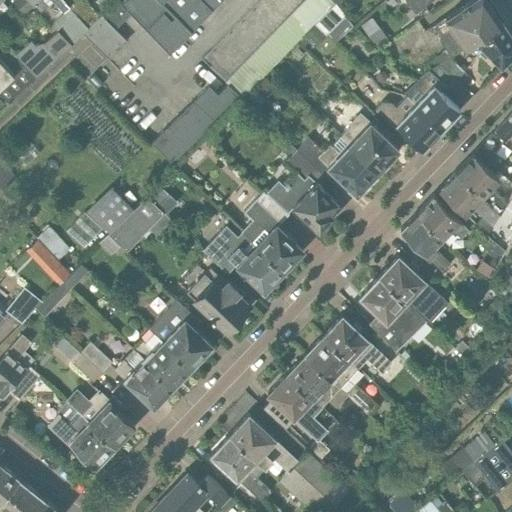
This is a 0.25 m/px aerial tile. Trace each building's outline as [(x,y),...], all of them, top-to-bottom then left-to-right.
[(33,4),(29,0),(13,0),(13,1),(25,14),(33,4)] [(29,0),(33,4),(57,29),(71,43),(83,32),(85,29),(88,26),(68,5),(64,0),(29,0)] [(64,0),(68,5),(88,26),(100,15),(85,0),(64,0)] [(98,11),(109,0),(97,0),(92,5),(98,11)] [(170,53),(220,2),(221,0),(118,0),(119,0),(118,0),(117,0),(102,15),(116,29),(131,13),(170,53)] [(320,18),(327,10),(316,0),(305,0),(303,2),(320,18)] [(316,0),(327,10),(334,3),(331,0),(316,0)] [(406,0),(414,9),(426,0),(406,0)] [(475,40),(502,22),(487,0),(469,0),(431,27),(451,56),(466,47),(475,41),(475,40)] [(312,26),(315,24),(320,18),(303,2),(296,10),(312,26)] [(315,24),(327,35),(334,43),(353,26),(340,8),(336,2),(334,3),(327,10),(320,18),(315,24)] [(304,34),(312,26),(296,10),(288,18),(304,34)] [(101,14),(100,15),(88,26),(85,29),(83,32),(109,58),(127,40),(116,29),(102,15),(101,14)] [(296,42),(303,36),(304,34),(288,18),(280,26),(296,42)] [(475,40),(475,41),(501,65),(511,53),(511,36),(502,22),(475,40)] [(304,34),(303,36),(315,48),(327,35),(315,24),(312,26),(304,34)] [(289,50),(296,42),(280,26),(272,34),(289,50)] [(387,38),(379,27),(368,35),(376,46),(387,38)] [(16,53),(36,76),(71,43),(57,29),(43,42),(35,44),(31,40),(16,53)] [(281,58),(289,50),(272,34),(264,42),(281,58)] [(0,36),(0,95),(7,103),(36,76),(16,53),(15,53),(0,36)] [(273,66),(281,58),(264,42),(257,50),(273,66)] [(266,74),(273,66),(257,50),(249,58),(266,74)] [(439,63),(456,80),(465,71),(449,56),(439,63)] [(264,76),(266,74),(249,58),(241,66),(258,82),(264,76)] [(437,78),(448,88),(461,101),(469,92),(456,80),(439,63),(429,69),(437,78)] [(253,86),(258,82),(241,66),(233,74),(250,90),(253,86)] [(245,94),(250,90),(233,74),(225,82),(242,98),(245,94)] [(258,82),(253,86),(266,98),(275,88),(264,76),(258,82)] [(414,102),(413,103),(441,128),(459,109),(443,93),(448,88),(437,78),(425,91),(414,102)] [(266,98),(253,86),(250,90),(245,94),(257,106),(266,98)] [(375,108),(394,126),(396,123),(422,148),(441,128),(413,103),(414,102),(407,95),(396,106),(391,101),(382,101),(375,108)] [(511,111),(494,130),(504,139),(511,131),(511,111)] [(333,121),(323,112),(320,115),(330,125),(333,121)] [(341,135),(376,170),(378,168),(380,170),(385,169),(389,165),(389,161),(387,159),(398,148),(360,112),(349,123),(351,124),(341,135)] [(206,135),(203,133),(188,119),(156,150),(174,168),(206,135)] [(296,150),(323,175),(330,167),(356,191),(366,180),(368,182),(373,182),(377,177),(377,173),(375,171),(376,170),(341,135),(332,145),(330,143),(322,150),(308,137),(296,150)] [(282,151),(289,157),(296,150),(289,143),(282,151)] [(288,211),(293,206),(319,231),(323,227),(325,226),(329,222),(329,219),(333,215),(328,210),(337,202),(316,182),(323,175),(296,150),(289,157),(285,161),(296,172),(284,185),(278,179),(267,190),(288,211)] [(473,152),(456,170),(501,212),(507,202),(494,191),(490,195),(486,191),(499,177),(473,152)] [(0,160),(0,194),(17,177),(0,160)] [(486,236),(501,212),(456,170),(439,188),(465,213),(471,207),(472,208),(475,204),(476,206),(474,208),(482,217),(475,225),(486,236)] [(460,238),(470,228),(433,193),(417,211),(444,237),(451,229),(460,238)] [(107,233),(121,245),(126,251),(149,227),(157,236),(171,220),(147,195),(108,232),(107,233)] [(248,237),(256,244),(283,268),(284,268),(288,266),(291,262),(293,258),(302,248),(277,225),(280,222),(256,199),(245,210),(251,217),(241,229),(248,237)] [(435,246),(444,237),(417,211),(400,229),(443,270),(450,262),(435,246)] [(121,245),(107,233),(98,243),(111,255),(121,245)] [(256,244),(248,237),(240,246),(228,233),(217,244),(236,263),(249,275),(263,289),(273,280),(275,278),(279,274),(281,271),(283,268),(256,244)] [(69,274),(57,260),(37,237),(25,248),(58,284),(62,281),(69,274)] [(448,301),(425,280),(425,281),(397,255),(379,274),(415,307),(427,319),(426,320),(428,322),(448,301)] [(474,268),(490,279),(496,270),(480,259),(474,268)] [(62,281),(69,287),(70,288),(88,270),(80,262),(69,274),(62,281)] [(193,296),(193,297),(226,328),(228,326),(231,329),(240,320),(237,317),(249,304),(235,291),(238,288),(226,276),(225,277),(218,270),(216,273),(210,267),(205,272),(204,271),(187,289),(193,296)] [(378,312),(369,322),(396,350),(426,320),(427,319),(415,307),(379,274),(360,294),(378,312)] [(511,297),(511,284),(505,280),(499,292),(511,297)] [(62,281),(42,301),(35,308),(45,317),(65,295),(63,293),(69,287),(62,281)] [(35,308),(42,301),(23,286),(6,309),(22,323),(35,308)] [(496,297),(485,309),(496,318),(506,306),(496,297)] [(154,333),(155,332),(191,365),(192,364),(196,364),(201,359),(201,355),(211,343),(195,327),(200,321),(176,298),(149,327),(154,333)] [(369,338),(356,328),(341,314),(322,335),(358,367),(366,358),(382,373),(392,362),(368,339),(369,338)] [(6,390),(7,391),(29,365),(34,359),(24,350),(31,341),(22,332),(7,349),(6,348),(0,355),(0,390),(3,393),(6,390)] [(155,332),(154,333),(145,342),(143,339),(134,348),(133,348),(171,385),(191,365),(155,332)] [(340,387),(358,367),(322,335),(304,354),(340,387)] [(454,348),(463,357),(471,349),(462,340),(454,348)] [(80,351),(81,352),(103,371),(112,361),(90,341),(80,351)] [(123,358),(114,368),(153,405),(162,395),(166,395),(171,390),(170,387),(171,385),(133,348),(124,358),(123,358)] [(103,371),(81,352),(72,361),(93,381),(103,371)] [(322,406),(340,387),(304,354),(286,373),(322,406)] [(29,365),(7,391),(18,401),(41,375),(29,365)] [(313,416),(322,406),(286,373),(267,393),(272,397),(294,418),(317,439),(319,439),(327,429),(313,416)] [(435,387),(425,378),(417,387),(427,397),(435,387)] [(346,393),(369,414),(378,404),(356,383),(346,393)] [(88,399),(90,401),(80,412),(79,413),(114,446),(117,443),(118,445),(126,437),(124,435),(134,425),(121,412),(125,407),(113,395),(110,399),(101,390),(99,392),(97,390),(88,399)] [(67,400),(58,410),(58,413),(48,424),(68,444),(71,441),(96,465),(103,457),(108,456),(113,451),(113,447),(114,446),(79,413),(80,412),(67,400)] [(307,449),(297,459),(248,413),(229,433),(265,467),(274,458),(288,470),(279,479),(311,511),(328,511),(350,489),(341,481),(319,460),(307,449)] [(394,437),(385,429),(378,436),(388,445),(394,437)] [(474,460),(495,443),(484,429),(462,447),(474,460)] [(257,476),(265,467),(229,433),(210,454),(238,479),(238,478),(261,500),(271,489),(257,476)] [(511,450),(502,437),(495,443),(474,460),(497,490),(511,477),(511,450)] [(0,501),(19,478),(1,464),(0,465),(0,501)] [(220,505),(229,494),(207,474),(199,483),(187,472),(167,493),(186,511),(187,511),(190,511),(208,494),(220,505)] [(341,481),(350,489),(357,481),(349,473),(341,481)] [(468,482),(463,475),(456,481),(461,487),(468,482)] [(31,511),(43,497),(19,478),(0,501),(0,508),(4,511),(31,511)] [(403,490),(389,503),(397,511),(409,511),(417,505),(403,490)] [(187,511),(186,511),(167,493),(149,511),(187,511)] [(429,498),(435,506),(441,501),(435,494),(429,498)] [(61,511),(43,497),(31,511),(61,511)] [(437,511),(427,499),(417,507),(420,511),(437,511)]
